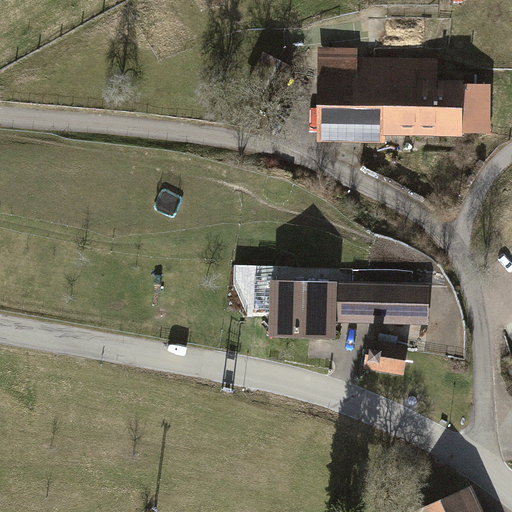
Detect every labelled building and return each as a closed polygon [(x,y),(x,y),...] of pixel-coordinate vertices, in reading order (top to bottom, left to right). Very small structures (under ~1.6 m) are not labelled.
[(354,52),(324,52),(324,129),(485,132),(484,85),(436,84),(436,63),(354,61),(354,52)] [(276,102),(292,71),(265,57),(249,88),(276,102)] [(426,288),(266,281),(263,340),(332,343),(333,326),(424,330),(426,288)] [(408,349),(368,342),(363,372),(403,379),(408,349)] [(511,381),(501,391),(511,404),(511,381)] [(480,511),(469,488),(417,511),(480,511)]
